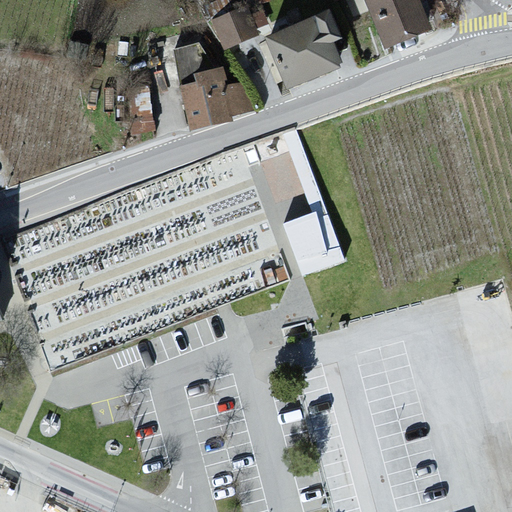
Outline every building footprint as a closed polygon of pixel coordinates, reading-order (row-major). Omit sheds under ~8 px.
[(417,0),(370,0),(364,3),(388,55),(433,35),(417,0)] [(248,13),(213,27),(225,56),(259,42),(248,13)] [(332,19),(267,46),(289,98),(346,75),(335,50),(343,46),(332,19)] [(198,90),(184,94),(195,130),(253,113),(244,83),(229,87),(225,72),(195,81),(198,90)] [(329,208),(285,224),(304,275),(348,258),(329,208)]
